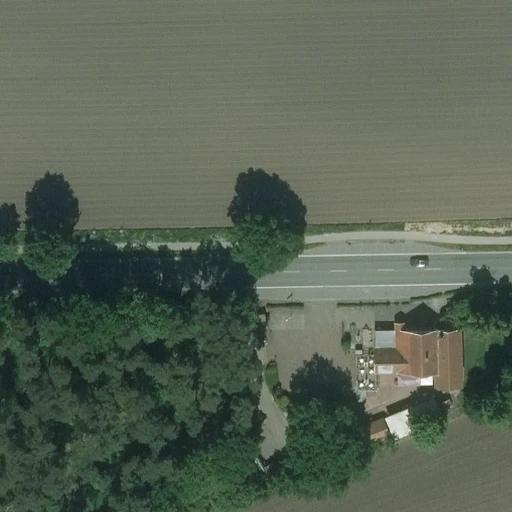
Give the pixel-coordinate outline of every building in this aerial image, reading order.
[(438,328),(405,329),(405,328),(395,328),(395,331),(396,330),(396,347),(375,348),(373,327),(374,369),(376,370),(437,368),(439,368),(438,328)] [(458,327),(438,328),(439,368),(437,368),(437,383),(459,382),(458,327)] [(403,371),(403,385),(428,384),(427,369),(403,371)] [(402,437),(433,424),(424,402),(392,415),(402,437)] [(367,425),(348,433),(354,447),(372,440),(367,425)]
